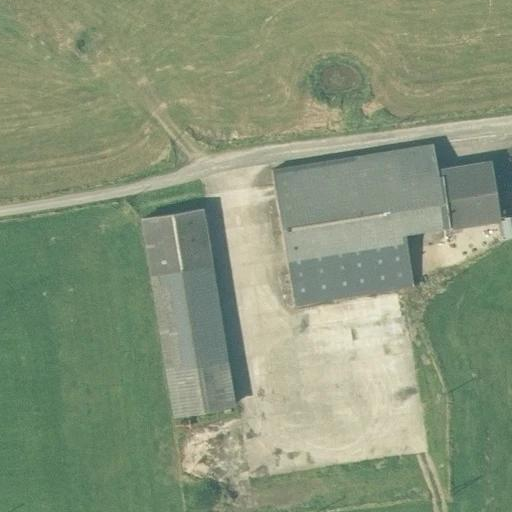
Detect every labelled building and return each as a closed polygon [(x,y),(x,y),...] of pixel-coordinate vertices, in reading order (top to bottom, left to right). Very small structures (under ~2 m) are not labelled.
[(429,142),(270,168),(292,303),(412,284),(403,231),(442,224),(434,174),(435,173),(429,142)] [(435,173),(434,174),(442,224),(444,224),(444,225),(496,216),(488,159),(468,163),(469,168),(435,173)] [(200,206),(141,216),(149,270),(209,261),(200,206)] [(504,233),(511,231),(511,211),(500,214),(504,233)] [(209,261),(149,270),(172,412),(231,402),(209,261)]
